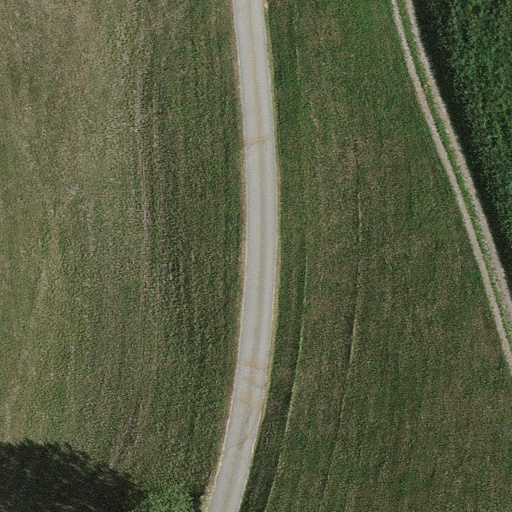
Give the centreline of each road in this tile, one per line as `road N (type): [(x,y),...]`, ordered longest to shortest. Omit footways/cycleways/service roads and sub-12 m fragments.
road 1 (track): [(249,0),(261,263),(247,414),(223,511)]
road 2 (track): [(402,0),(511,332)]
